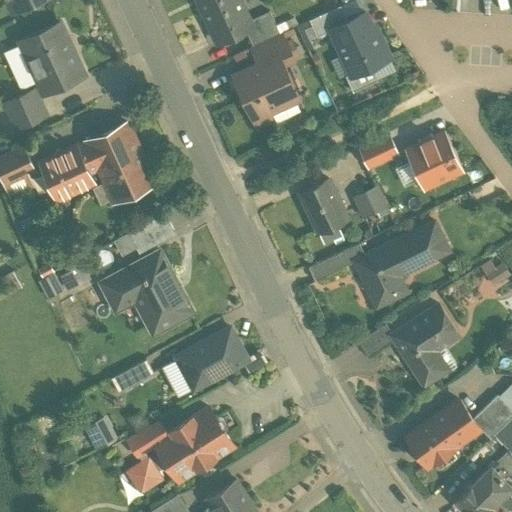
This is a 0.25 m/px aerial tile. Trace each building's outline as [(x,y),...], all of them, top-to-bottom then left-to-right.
[(9,0),(14,9),(34,0),(9,0)] [(199,0),(204,10),(226,0),(199,0)] [(240,0),(226,0),(204,10),(219,41),(246,28),(252,25),(250,19),(240,0)] [(270,10),(250,19),(252,25),(246,28),(253,45),(280,32),(270,10)] [(365,11),(332,26),(332,31),(351,72),(345,74),(353,90),(377,79),(371,65),(389,57),(389,54),(375,24),(372,26),(365,11)] [(61,23),(22,41),(45,91),(79,76),(70,57),(76,55),(61,23)] [(284,36),(253,50),(261,66),(281,57),(284,64),(295,59),(284,36)] [(261,66),(236,78),(257,123),(274,115),(271,108),(299,95),(284,64),(281,57),(261,66)] [(36,87),(5,101),(16,126),(47,112),(36,87)] [(128,122),(88,140),(101,168),(114,196),(113,196),(114,198),(155,180),(128,122)] [(445,129),(405,148),(423,186),(463,167),(445,129)] [(389,134),(360,147),(369,166),(398,153),(389,134)] [(88,140),(43,160),(61,199),(96,183),(91,172),(101,168),(88,140)] [(24,145),(0,155),(0,170),(6,184),(35,170),(24,145)] [(329,177),(301,191),(319,229),(348,216),(329,177)] [(375,185),(364,190),(372,205),(371,205),(373,208),(384,203),(375,185)] [(364,190),(354,195),(361,210),(371,205),(372,205),(364,190)] [(165,211),(129,231),(137,246),(140,252),(176,232),(165,211)] [(366,253),(355,258),(356,259),(378,304),(399,293),(395,285),(396,285),(394,282),(390,278),(450,249),(435,219),(366,253)] [(122,254),(137,246),(129,231),(114,239),(122,254)] [(75,240),(58,249),(63,260),(80,251),(75,240)] [(360,241),(333,254),(340,267),(356,259),(355,258),(366,253),(360,241)] [(160,249),(121,269),(122,270),(104,279),(102,280),(117,307),(136,297),(154,330),(193,309),(175,275),(173,276),(159,251),(161,250),(160,249)] [(333,254),(309,265),(316,279),(340,268),(340,267),(333,254)] [(50,261),(38,267),(42,275),(54,270),(50,261)] [(71,268),(61,274),(69,287),(79,282),(71,268)] [(55,272),(40,279),(48,296),(63,289),(55,272)] [(393,331),(392,332),(396,338),(425,382),(441,371),(429,352),(459,333),(439,302),(393,331)] [(386,321),(359,339),(369,355),(396,338),(392,332),(393,331),(386,321)] [(231,325),(178,354),(195,386),(248,357),(231,325)] [(147,357),(112,376),(119,390),(155,371),(147,357)] [(511,406),(498,392),(473,417),(480,427),(481,426),(491,436),(495,433),(511,415),(511,406)] [(459,397),(407,435),(428,464),(480,427),(473,417),(459,397)] [(210,405),(194,415),(193,414),(171,428),(172,429),(168,432),(156,439),(158,443),(165,454),(170,463),(179,477),(234,443),(210,405)] [(511,415),(495,433),(509,447),(510,446),(511,448),(511,415)] [(105,416),(85,426),(97,448),(117,437),(105,416)] [(160,418),(128,435),(140,454),(145,451),(158,443),(156,439),(168,432),(160,418)] [(487,440),(471,456),(479,465),(495,449),(487,440)] [(496,459),(455,500),(466,511),(511,511),(511,448),(510,446),(509,447),(496,460),(496,459)] [(144,459),(130,469),(142,488),(161,476),(157,469),(165,463),(166,464),(168,464),(170,463),(165,454),(162,455),(162,458),(153,463),(145,451),(141,454),(144,459)] [(258,511),(237,478),(207,497),(216,511),(258,511)] [(185,511),(175,495),(147,511),(185,511)]
